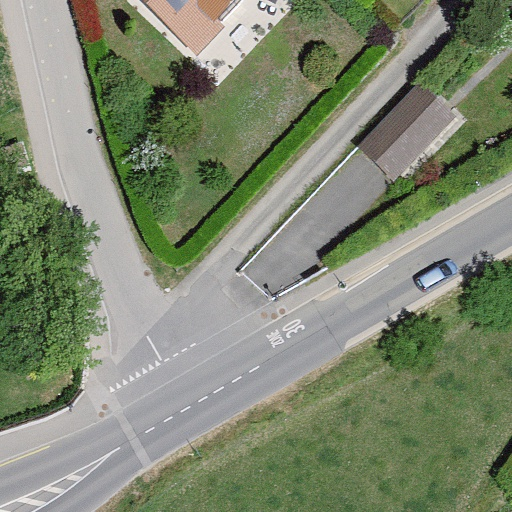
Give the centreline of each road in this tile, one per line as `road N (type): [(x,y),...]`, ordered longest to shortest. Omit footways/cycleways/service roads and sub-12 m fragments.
road 1 (residential): [(155,345),(193,313),(249,237),(461,0)]
road 2 (tertiary): [(511,220),(194,403)]
road 3 (residential): [(155,345),(120,278),(85,175),(43,0)]
road 4 (tertiary): [(159,425),(0,486)]
road 5 (tertiary): [(62,511),(159,425)]
